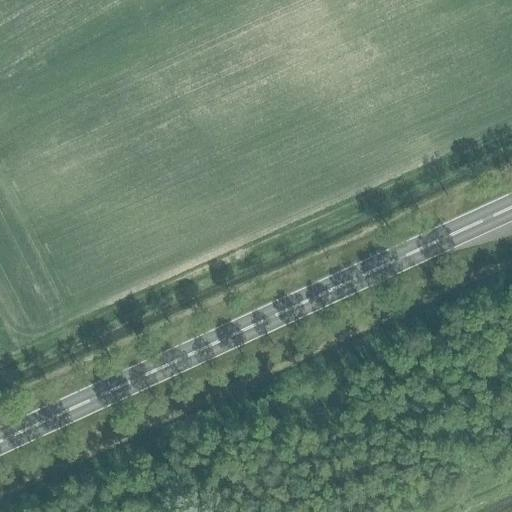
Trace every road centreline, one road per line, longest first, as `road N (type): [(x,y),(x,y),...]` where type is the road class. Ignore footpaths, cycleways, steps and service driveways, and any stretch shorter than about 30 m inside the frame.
road 1 (trunk): [(0,443),(511,208)]
road 2 (track): [(0,364),(511,130)]
